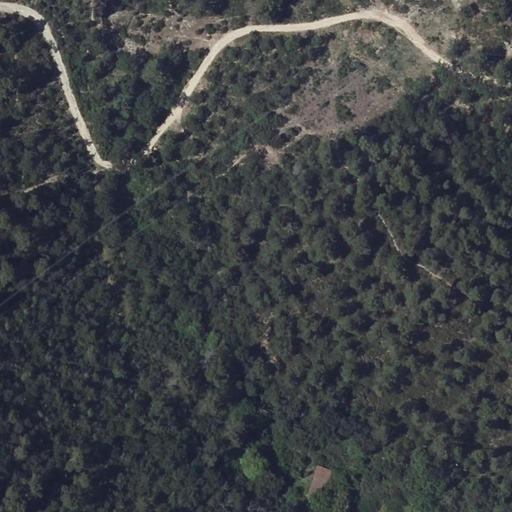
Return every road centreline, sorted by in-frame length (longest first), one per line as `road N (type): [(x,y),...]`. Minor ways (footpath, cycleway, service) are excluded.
road 1 (track): [(511,89),(459,78),(380,17),(234,34),(207,57),(143,162),(111,172),(84,145),(47,33),(33,18),(0,9)]
road 2 (track): [(511,495),(297,388),(232,312),(198,250),(166,124)]
